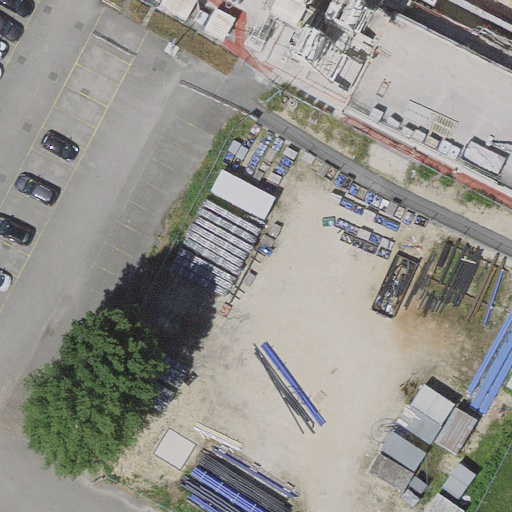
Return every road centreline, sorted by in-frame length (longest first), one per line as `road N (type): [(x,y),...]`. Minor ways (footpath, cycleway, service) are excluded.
road 1 (residential): [(201,4),(511,163)]
road 2 (residential): [(201,4),(511,163)]
